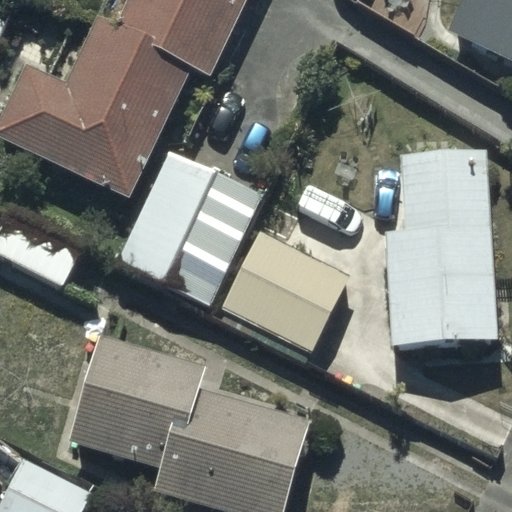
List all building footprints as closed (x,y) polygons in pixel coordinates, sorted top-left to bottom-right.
[(251,0),(141,0),(121,43),(98,32),(67,96),(26,76),(0,130),(0,154),(126,216),(187,89),(205,98),(251,0)] [(511,0),(470,0),(444,55),(511,87),(511,0)] [(264,210),(165,166),(114,282),(213,326),(264,210)] [(499,363),(489,170),(399,174),(402,248),(384,248),(389,368),(499,363)] [(86,258),(14,221),(0,247),(0,269),(63,302),(86,258)] [(352,288),(258,242),(218,325),(312,371),(352,288)] [(208,381),(99,352),(68,459),(160,486),(153,509),(162,511),(290,511),(313,436),(201,404),(208,381)] [(90,511),(93,507),(0,463),(0,511),(90,511)]
